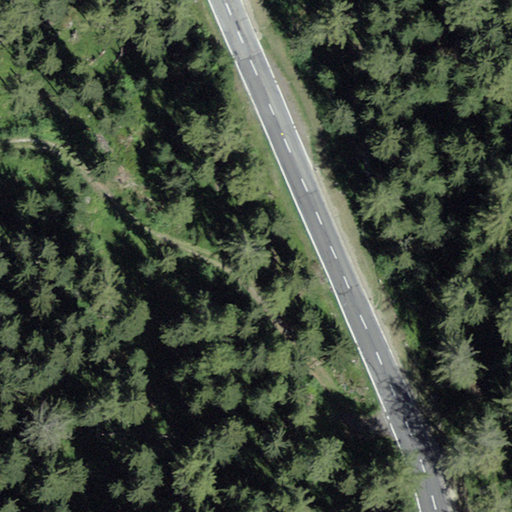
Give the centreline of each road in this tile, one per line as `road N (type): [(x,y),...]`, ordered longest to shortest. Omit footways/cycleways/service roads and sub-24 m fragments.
road 1 (tertiary): [(436,511),(402,411),(225,0)]
road 2 (track): [(402,411),(363,426),(347,422),(329,387),(244,283),(131,225),(68,161),(25,145),(0,149)]
